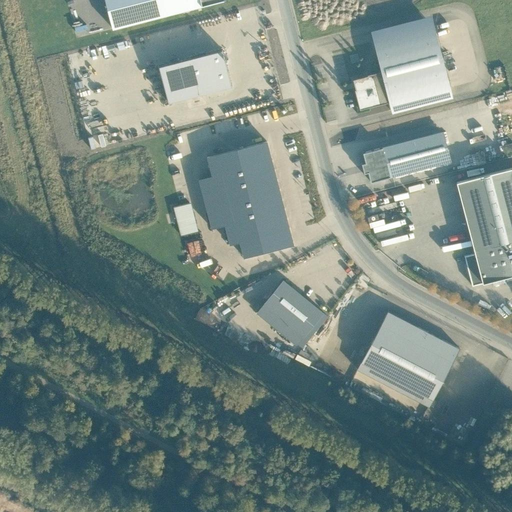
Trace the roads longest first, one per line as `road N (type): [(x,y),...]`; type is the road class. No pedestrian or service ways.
road 1 (track): [(0,281),(438,511)]
road 2 (residential): [(283,0),(329,187),(349,234),(389,277),(511,344)]
